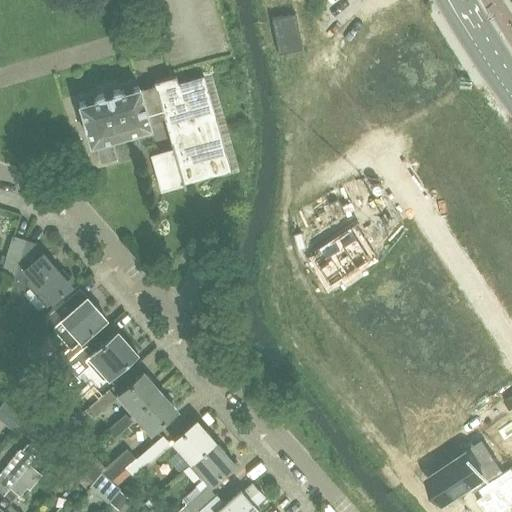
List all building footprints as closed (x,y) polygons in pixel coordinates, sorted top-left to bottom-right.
[(303,48),(296,13),(272,17),(279,53),(303,48)] [(97,97),(79,102),(91,142),(97,146),(101,161),(116,156),(111,136),(130,131),(136,135),(140,134),(145,132),(147,132),(151,125),(150,121),(165,117),(169,130),(174,148),(151,155),(161,190),(210,176),(227,171),(231,170),(229,162),(204,74),(178,81),(177,75),(170,76),(154,81),(155,84),(140,88),(139,85),(121,90),(120,88),(97,95),(97,97)] [(446,140),(453,135),(487,113),(474,93),(433,119),(446,140)] [(487,113),(453,135),(469,160),(503,139),(487,113)] [(469,160),(469,161),(483,183),(484,182),(511,163),(511,152),(503,139),(469,160)] [(511,163),(484,182),(498,204),(511,194),(511,163)] [(310,209),(297,217),(309,236),(315,232),(322,243),(358,220),(385,203),(377,190),(348,208),(337,191),(324,200),(322,196),(308,206),(310,209)] [(511,194),(498,204),(511,225),(511,194)] [(414,214),(400,223),(411,238),(424,230),(414,214)] [(322,243),(314,249),(314,250),(319,257),(314,259),(315,261),(318,264),(329,282),(341,274),(344,278),(360,268),(357,264),(369,256),(363,246),(351,227),(359,221),(358,220),(322,243)] [(15,273),(20,258),(26,239),(10,234),(0,269),(15,273)] [(354,285),(334,298),(350,321),(382,300),(377,293),(384,289),(377,278),(413,255),(405,242),(350,278),(354,285)] [(437,250),(425,258),(436,274),(447,267),(448,267),(437,250)] [(29,286),(47,305),(70,284),(43,253),(32,262),(20,258),(15,273),(10,291),(23,295),(27,282),(30,283),(31,284),(29,286)] [(436,274),(426,281),(435,296),(457,282),(447,267),(436,274)] [(47,331),(53,327),(71,347),(78,342),(106,316),(87,295),(63,317),(55,308),(39,322),(31,336),(38,344),(49,333),(47,331)] [(404,304),(362,332),(363,333),(364,333),(371,343),(374,348),(378,355),(384,352),(420,328),(419,327),(418,327),(404,306),(405,306),(404,304)] [(11,347),(16,334),(7,330),(0,327),(0,328),(0,349),(0,350),(8,353),(11,347)] [(66,362),(55,372),(62,375),(70,368),(77,375),(90,364),(103,378),(109,378),(138,352),(118,329),(93,351),(87,344),(66,362)] [(60,358),(65,364),(66,362),(83,348),(78,342),(71,347),(60,358)] [(414,404),(405,409),(421,432),(461,406),(452,392),(469,381),(467,379),(458,365),(409,397),(414,404)] [(135,413),(160,391),(143,372),(118,393),(135,413)] [(117,396),(110,388),(89,407),(96,415),(117,396)] [(160,391),(135,413),(151,431),(176,409),(160,391)] [(0,420),(1,421),(12,407),(4,402),(0,406),(0,420)] [(118,421),(124,428),(133,421),(127,413),(118,421)] [(192,462),(216,441),(197,419),(173,440),(192,462)] [(115,436),(124,428),(118,421),(109,429),(115,436)] [(110,480),(116,485),(167,441),(162,435),(136,458),(110,480)] [(209,481),(211,484),(235,462),(216,441),(192,462),(209,481)] [(0,498),(38,452),(28,444),(22,451),(21,449),(0,473),(0,498)] [(110,480),(136,458),(126,448),(105,467),(90,451),(71,468),(88,487),(101,472),(110,480)] [(468,451),(428,477),(443,500),(469,483),(473,490),(500,473),(497,468),(501,466),(494,455),(478,465),(469,451),(468,451)] [(16,511),(8,505),(18,494),(10,487),(39,453),(38,452),(0,498),(0,511),(16,511)] [(483,494),(476,498),(484,511),(507,511),(511,509),(511,465),(482,485),(486,491),(483,494)] [(116,485),(110,480),(101,472),(88,487),(108,503),(120,488),(116,485)] [(218,492),(211,484),(209,481),(173,511),(196,511),(204,505),(218,492)] [(241,489),(214,511),(259,511),(260,511),(255,504),(264,496),(252,482),(243,491),(241,489)] [(110,502),(119,510),(128,499),(119,492),(110,502)]
